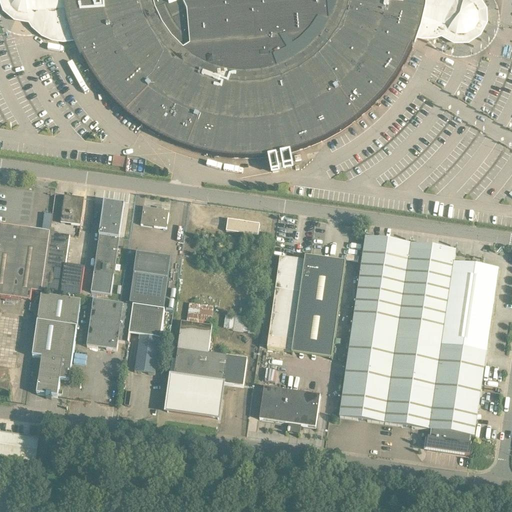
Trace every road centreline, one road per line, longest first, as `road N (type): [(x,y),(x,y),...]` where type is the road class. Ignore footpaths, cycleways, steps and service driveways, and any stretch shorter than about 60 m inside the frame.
road 1 (residential): [(511,240),(0,165)]
road 2 (residential): [(500,484),(0,411)]
